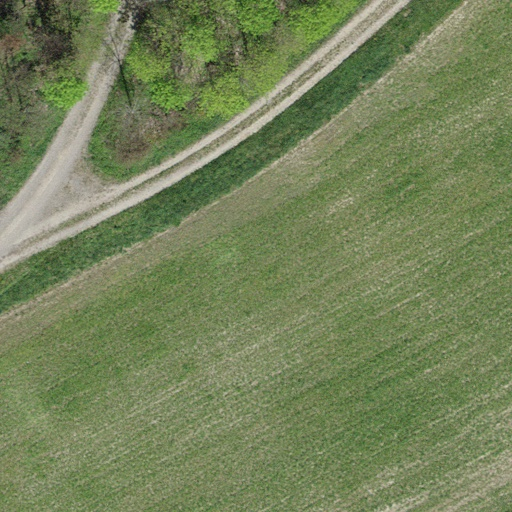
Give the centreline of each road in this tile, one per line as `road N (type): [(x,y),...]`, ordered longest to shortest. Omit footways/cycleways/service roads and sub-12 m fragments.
road 1 (track): [(371,0),(228,129),(0,252)]
road 2 (track): [(134,0),(31,234)]
